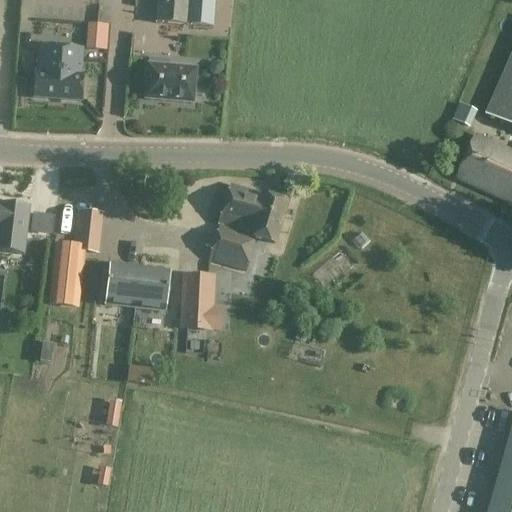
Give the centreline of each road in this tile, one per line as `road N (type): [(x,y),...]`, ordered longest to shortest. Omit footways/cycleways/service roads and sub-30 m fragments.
road 1 (unclassified): [(509,246),(399,180),(313,156),(106,149)]
road 2 (unclassified): [(439,511),(509,246)]
road 3 (unclassified): [(122,0),(106,149)]
